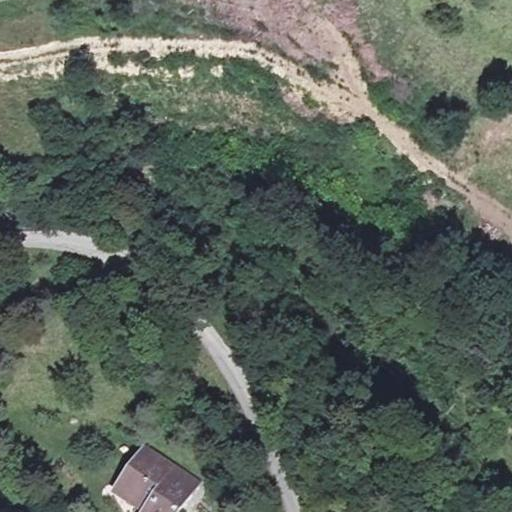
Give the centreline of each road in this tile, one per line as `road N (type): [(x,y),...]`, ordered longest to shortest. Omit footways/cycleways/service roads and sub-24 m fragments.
road 1 (track): [(500,220),(396,135),(285,72),(199,53),(0,69)]
road 2 (residential): [(0,239),(86,244),(173,298),(223,357),(290,511)]
